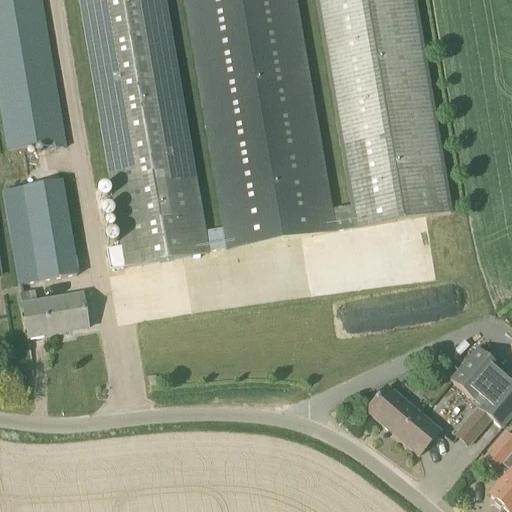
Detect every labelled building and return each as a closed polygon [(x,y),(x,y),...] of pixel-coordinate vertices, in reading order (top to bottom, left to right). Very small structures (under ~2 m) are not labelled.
[(64,150),(38,0),(0,0),(0,106),(8,153),(44,147),(46,153),(64,150)] [(106,251),(109,272),(206,256),(206,255),(226,252),(226,253),(333,234),(356,230),(448,215),(411,0),(316,0),(352,209),(329,213),(293,0),(183,0),(222,230),(202,233),(162,0),(79,0),(122,248),(106,251)] [(18,287),(76,278),(61,183),(2,193),(18,287)] [(36,305),(34,295),(21,297),(22,307),(28,341),(87,331),(82,297),(36,305)] [(456,438),(468,449),(481,434),(490,423),(500,431),(511,416),(511,384),(506,379),(502,384),(494,377),(498,373),(475,353),(448,385),(471,405),(475,400),(483,407),(469,423),(456,438)] [(418,459),(439,435),(386,390),(365,414),(418,459)] [(511,511),(511,441),(505,435),(483,462),(495,473),(497,470),(505,477),(487,496),(505,511),(511,511)]
